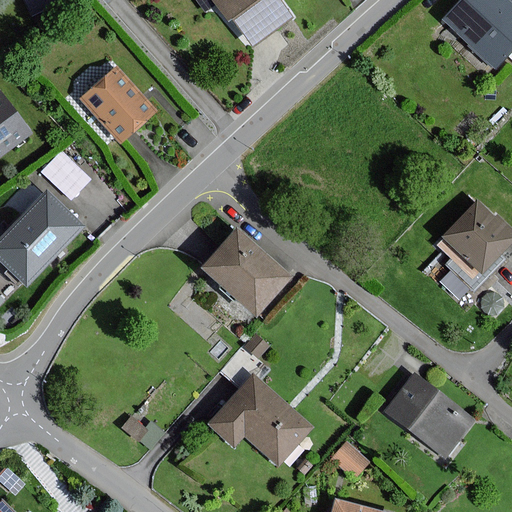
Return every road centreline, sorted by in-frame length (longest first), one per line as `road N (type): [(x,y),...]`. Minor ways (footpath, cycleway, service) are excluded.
road 1 (residential): [(205,175),(264,228),(475,382),(511,332)]
road 2 (residential): [(205,175),(66,314),(18,399)]
road 3 (residential): [(394,0),(242,139)]
road 4 (residential): [(114,0),(242,139)]
road 5 (residential): [(156,511),(18,399)]
